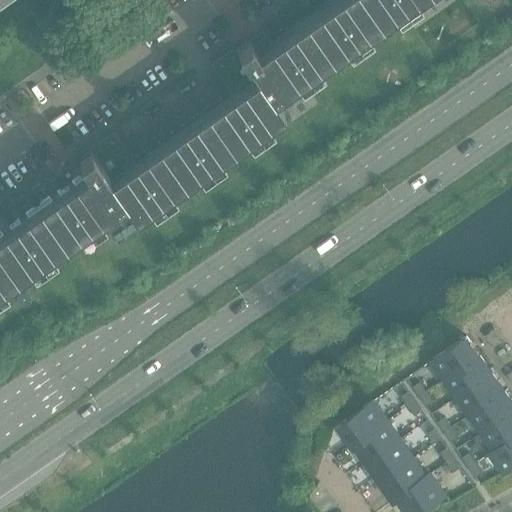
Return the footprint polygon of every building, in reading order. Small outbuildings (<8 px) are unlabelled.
[(51,173),(0,208),(0,285),(93,221),(112,208),(120,203),(123,200),(134,215),(281,113),(279,110),(271,98),(275,95),(300,77),(301,77),(411,0),(330,0),(329,2),(284,33),(271,42),(261,27),(260,28),(247,36),(235,45),(210,62),(212,65),(216,70),(230,91),(133,158),(116,133),(113,130),(75,156),(63,165),(51,173)] [(434,359),(446,377),(479,354),(467,336),(434,359)] [(479,354),(446,377),(458,394),(491,371),(479,354)] [(458,394),(471,412),(503,389),(491,371),(458,394)] [(420,396),(426,391),(420,381),(413,386),(420,396)] [(511,401),(503,389),(471,412),(483,429),(511,409),(511,401)] [(401,395),(408,405),(415,401),(408,391),(401,395)] [(433,401),(426,391),(420,396),(427,406),(433,401)] [(342,423),(355,442),(388,419),(375,400),(342,423)] [(415,401),(408,405),(415,415),(421,411),(415,401)] [(511,409),(483,429),(495,447),(496,449),(511,438),(511,409)] [(438,421),(445,431),(451,427),(444,417),(438,421)] [(368,461),(401,438),(388,419),(355,442),(368,461)] [(451,427),(445,431),(451,441),(458,436),(451,427)] [(434,428),(427,433),(434,443),(441,438),(434,428)] [(414,457),(401,438),(368,461),(381,480),(414,457)] [(511,464),(511,438),(496,449),(495,447),(491,450),(505,469),(511,464)] [(447,461),(454,457),(447,447),(440,452),(447,461)] [(462,457),(469,467),(476,462),(469,452),(462,457)] [(414,457),(381,480),(395,499),(399,496),(428,476),(427,475),(414,457)] [(461,467),(454,457),(447,461),(454,471),(461,467)] [(476,462),(469,467),(476,476),(483,472),(476,462)] [(428,476),(399,496),(409,511),(415,511),(445,492),(431,472),(427,475),(428,476)]
